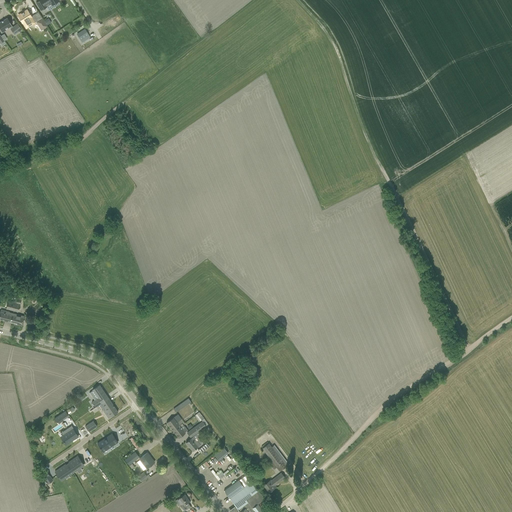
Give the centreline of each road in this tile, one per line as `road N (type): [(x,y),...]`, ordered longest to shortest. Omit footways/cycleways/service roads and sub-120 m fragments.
road 1 (tertiary): [(221,511),(106,363),(0,330)]
road 2 (track): [(468,348),(376,410),(307,483)]
